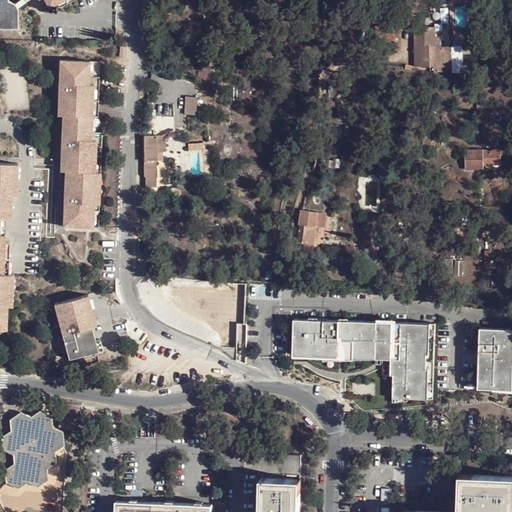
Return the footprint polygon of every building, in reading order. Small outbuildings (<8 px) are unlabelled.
[(0,0),(0,29),(18,29),(18,8),(14,4),(8,2),(8,0),(0,0)] [(64,0),(44,0),(49,8),(64,0)] [(449,68),(450,47),(435,47),(435,29),(425,27),(412,27),(413,48),(413,66),(430,65),(449,68)] [(459,46),(450,47),(449,68),(458,68),(459,46)] [(65,101),(60,100),(60,120),(65,120),(64,149),(69,149),(69,159),(64,159),(63,175),(67,175),(67,203),(71,203),(71,214),(67,214),(67,232),(92,232),(92,217),(100,218),(100,208),(101,177),(95,176),(97,146),(97,138),(91,138),(91,120),(93,88),(92,88),(92,79),(87,79),(87,63),(62,60),(61,91),(65,91),(65,101)] [(196,113),(198,94),(186,94),(185,113),(196,113)] [(476,98),(477,105),(485,104),(484,97),(476,98)] [(143,155),(146,190),(155,190),(155,160),(158,159),(158,152),(166,151),(166,134),(144,134),(143,155)] [(507,164),(507,149),(500,149),(498,148),(464,152),(466,171),(486,170),(486,166),(507,164)] [(11,194),(13,165),(0,164),(0,320),(5,321),(6,309),(8,277),(1,277),(2,245),(3,235),(0,235),(0,220),(4,220),(4,204),(11,205),(11,194)] [(329,211),(302,209),(299,219),(298,241),(318,244),(320,226),(328,227),(330,212),(329,211)] [(9,245),(2,245),(1,277),(8,277),(9,245)] [(455,270),(458,254),(446,253),(443,268),(455,270)] [(346,278),(346,271),(323,269),(323,275),(346,278)] [(14,278),(8,277),(6,309),(13,310),(14,278)] [(91,328),(98,326),(88,295),(73,299),(52,304),(61,335),(91,328)] [(436,325),(295,320),(294,351),(309,352),(309,357),(325,358),(324,355),(339,355),(354,355),(354,359),(362,359),(362,352),(377,352),(377,351),(392,352),(392,360),(392,366),(394,366),(393,403),(405,402),(405,399),(433,400),(436,325)] [(511,326),(483,326),(481,389),(511,389),(511,326)] [(91,328),(61,335),(67,359),(98,351),(91,328)] [(76,425),(82,402),(63,397),(58,421),(76,425)] [(63,445),(62,432),(53,427),(51,416),(39,410),(28,416),(19,411),(7,419),(9,431),(1,436),(4,451),(10,453),(11,463),(4,468),(7,484),(16,488),(26,481),(35,486),(46,480),(46,468),(56,461),(55,450),(63,445)] [(303,474),(303,455),(247,453),(246,471),(303,474)] [(511,471),(478,471),(476,508),(511,508),(511,471)] [(316,511),(318,476),(279,474),(278,511),(316,511)] [(391,501),(392,489),(383,488),(383,500),(391,501)] [(215,511),(216,500),(119,500),(119,511),(215,511)]
